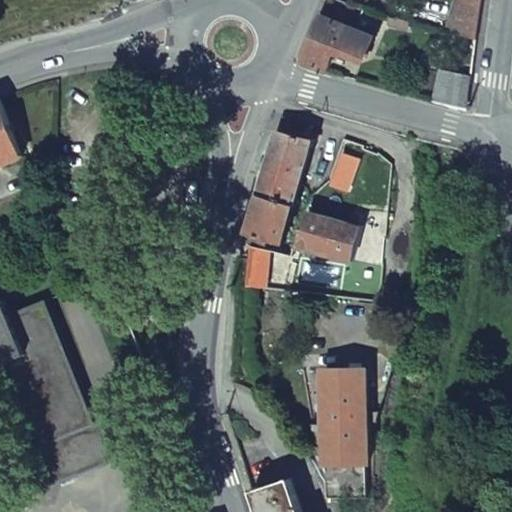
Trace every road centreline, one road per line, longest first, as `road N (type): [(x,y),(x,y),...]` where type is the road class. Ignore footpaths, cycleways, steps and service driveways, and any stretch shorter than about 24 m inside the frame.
road 1 (secondary): [(233,511),(194,387),(227,88)]
road 2 (tertiary): [(269,67),(497,137)]
road 3 (tertiary): [(0,73),(107,44),(187,39)]
road 4 (tertiary): [(497,137),(492,83),(505,0)]
